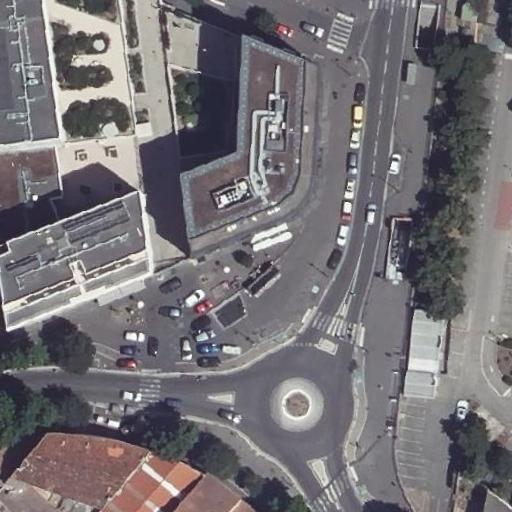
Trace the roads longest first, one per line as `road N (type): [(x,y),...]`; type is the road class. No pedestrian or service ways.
road 1 (residential): [(347,298),(373,163),(391,0)]
road 2 (residential): [(0,397),(45,389),(149,396)]
